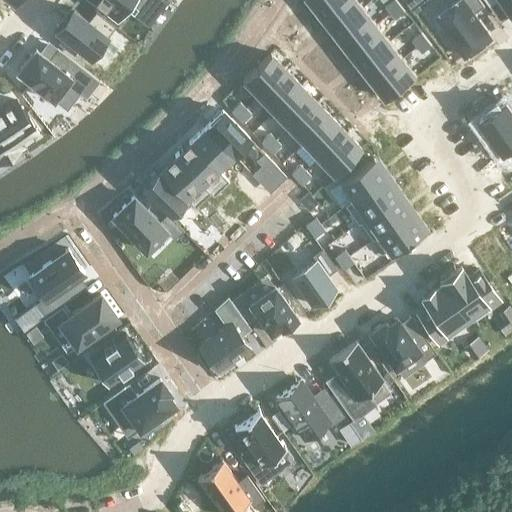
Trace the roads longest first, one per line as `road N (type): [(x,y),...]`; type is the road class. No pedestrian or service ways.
road 1 (residential): [(219,404),(488,217),(425,124),(511,63)]
road 2 (residential): [(219,404),(87,216),(87,203),(89,192),(230,63),(276,0)]
road 3 (residential): [(117,511),(157,494),(185,436),(219,404)]
